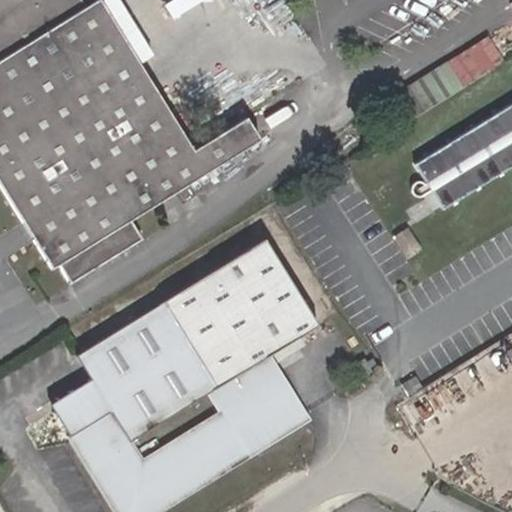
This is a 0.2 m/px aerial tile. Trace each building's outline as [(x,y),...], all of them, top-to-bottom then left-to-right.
[(0,0),(0,184),(53,268),(59,264),(71,282),(141,239),(130,220),(259,140),(245,119),(193,151),(98,0),(97,0),(85,8),(80,0),(0,0)] [(407,122),(463,87),(447,62),(392,96),(407,122)] [(511,107),(415,166),(443,210),(497,177),(511,167),(511,107)] [(435,214),(427,202),(408,213),(415,226),(435,214)] [(395,239),(407,258),(419,250),(408,231),(395,239)] [(271,355),(321,324),(269,239),(77,356),(110,411),(70,437),(116,511),(158,511),(311,418),(271,355)] [(373,372),(365,359),(351,368),(359,381),(373,372)]
